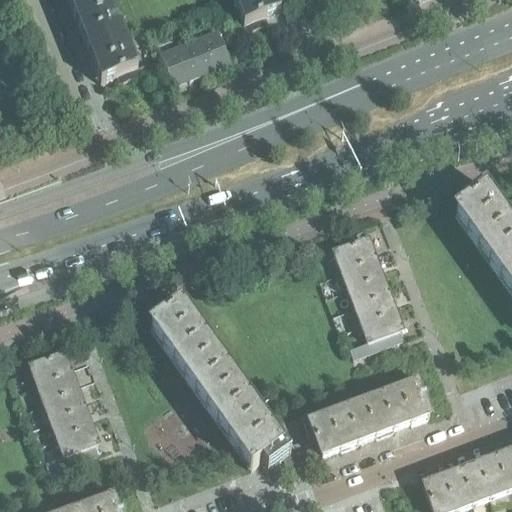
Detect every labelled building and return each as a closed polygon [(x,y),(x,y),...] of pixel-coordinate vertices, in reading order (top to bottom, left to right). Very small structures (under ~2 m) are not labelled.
[(108,0),(65,0),(77,29),(114,14),(108,0)] [(273,0),(230,0),(245,38),(266,29),(264,23),(280,17),(273,0)] [(119,89),(140,80),(114,14),(77,29),(100,88),(116,82),(119,89)] [(220,43),(217,36),(188,48),(201,80),(230,68),(222,47),(220,43)] [(201,80),(188,48),(159,59),(158,55),(150,58),(156,73),(164,70),(172,91),(201,80)] [(152,75),(149,68),(138,72),(141,79),(152,75)] [(511,238),(485,200),(490,197),(484,190),(469,201),(473,207),(455,219),(511,299),(511,238)] [(340,277),(374,264),(368,246),(333,259),(340,277)] [(381,282),(374,264),(340,277),(347,295),(381,282)] [(381,282),(347,295),(354,313),(388,300),(381,282)] [(388,300),(354,313),(360,331),(395,318),(388,300)] [(339,303),(328,307),(333,320),(343,316),(339,303)] [(290,459),(283,449),(278,452),(180,315),(185,312),(180,304),(164,315),(169,321),(150,334),(251,475),(261,467),(267,476),(290,459)] [(402,336),(395,318),(360,331),(367,349),(349,355),(352,365),(401,347),(398,337),(402,336)] [(29,373),(36,391),(71,378),(64,360),(29,373)] [(77,396),(71,378),(36,391),(43,409),(77,396)] [(414,382),(413,383),(415,388),(308,429),(321,463),(429,422),(414,382)] [(77,396),(43,409),(49,427),(84,414),(77,396)] [(84,414),(49,427),(56,445),(91,432),(84,414)] [(97,451),(91,432),(56,445),(63,463),(45,470),(48,479),(97,461),(94,452),(97,451)] [(511,496),(511,458),(495,465),(507,498),(511,496)] [(495,465),(477,471),(489,505),(507,498),(495,465)] [(489,505),(477,471),(459,478),(471,511),(489,505)] [(459,478),(441,485),(450,511),(469,511),(471,511),(459,478)] [(450,511),(441,485),(423,492),(430,511),(450,511)] [(115,511),(112,502),(94,509),(95,511),(115,511)]
